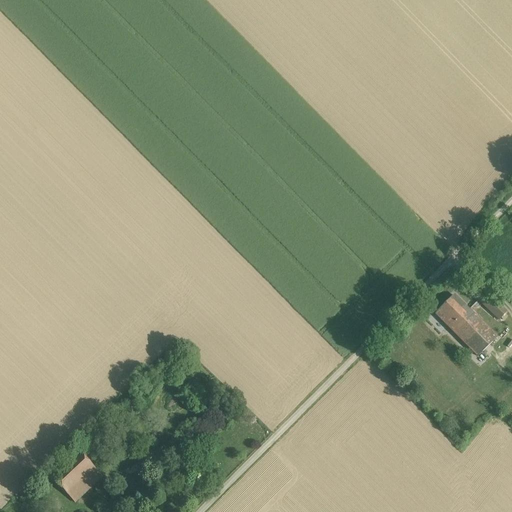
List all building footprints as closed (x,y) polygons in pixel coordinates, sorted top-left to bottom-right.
[(506,311),(482,289),(475,296),(499,318),(506,311)] [(465,307),(454,295),(436,313),(455,333),(473,314),(466,306),(465,307)] [(496,337),(473,314),(455,333),(478,355),(496,337)] [(77,452),(51,478),(69,496),(95,470),(77,452)] [(95,470),(69,496),(76,503),(102,476),(95,470)]
